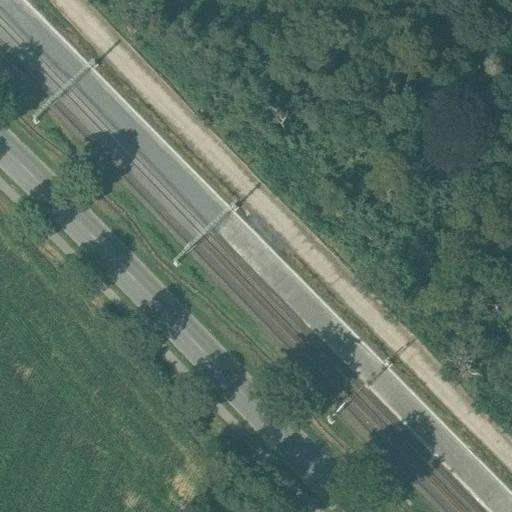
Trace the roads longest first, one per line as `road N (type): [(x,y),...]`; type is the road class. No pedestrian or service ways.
road 1 (residential): [(66,0),(511,459)]
road 2 (secondary): [(352,511),(0,149)]
